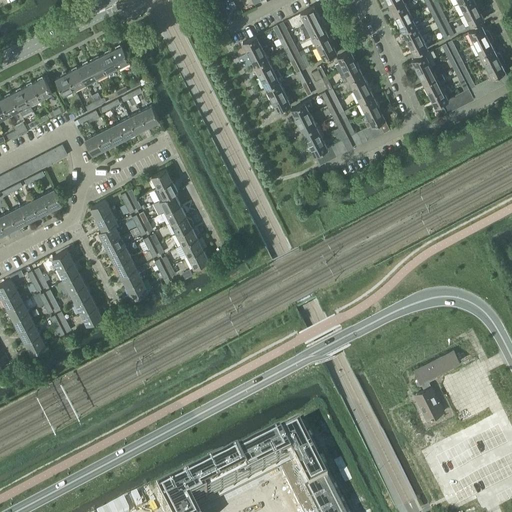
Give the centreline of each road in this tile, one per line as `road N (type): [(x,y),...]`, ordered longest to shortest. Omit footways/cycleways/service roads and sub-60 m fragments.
road 1 (primary): [(16,511),(423,300),(468,301),(487,316),(511,359)]
road 2 (residential): [(0,255),(72,217),(81,180),(164,138)]
road 3 (tertiary): [(0,62),(123,0)]
road 4 (residential): [(413,123),(361,0)]
